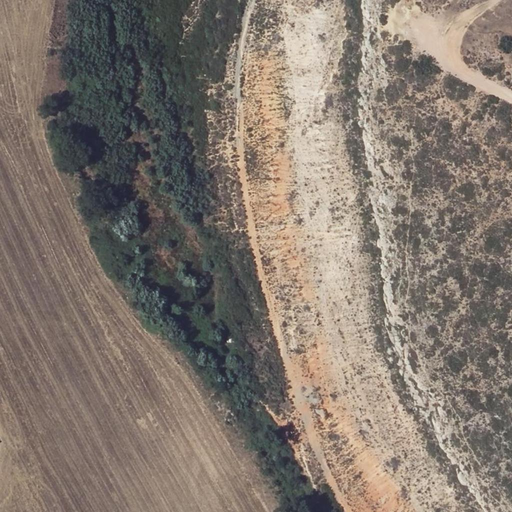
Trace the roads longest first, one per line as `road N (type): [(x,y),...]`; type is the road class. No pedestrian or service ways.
road 1 (track): [(353,511),(309,424),(234,150),(250,0)]
road 2 (track): [(419,0),(460,73),(511,102)]
